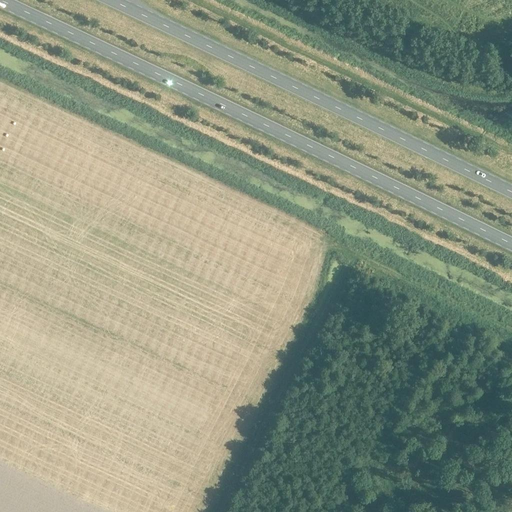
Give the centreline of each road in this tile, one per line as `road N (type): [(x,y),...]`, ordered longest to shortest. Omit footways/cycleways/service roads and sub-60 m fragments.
road 1 (primary): [(0,0),(511,245)]
road 2 (primary): [(511,191),(109,0)]
road 3 (track): [(511,329),(358,255)]
